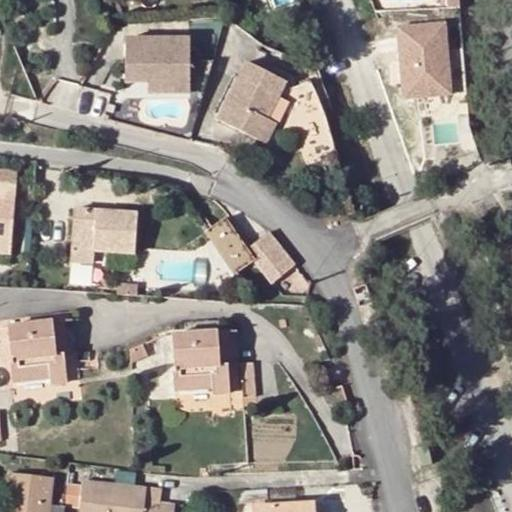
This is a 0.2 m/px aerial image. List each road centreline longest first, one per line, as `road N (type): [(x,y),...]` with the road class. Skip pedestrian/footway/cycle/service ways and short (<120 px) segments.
road 1 (residential): [(337,0),(395,179),(506,460)]
road 2 (residential): [(403,511),(369,383),(317,257)]
road 3 (residential): [(8,103),(188,149),(253,197)]
road 4 (residential): [(0,142),(253,197)]
